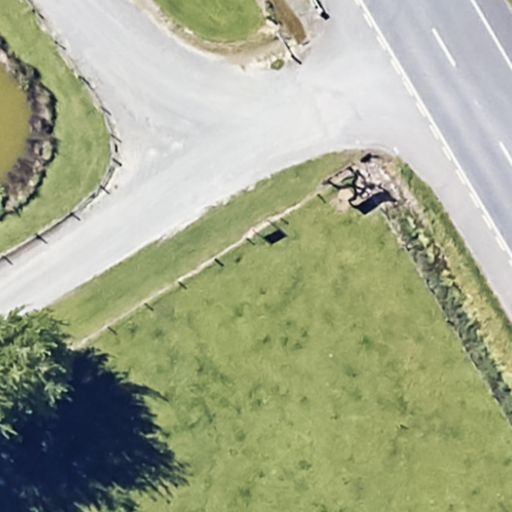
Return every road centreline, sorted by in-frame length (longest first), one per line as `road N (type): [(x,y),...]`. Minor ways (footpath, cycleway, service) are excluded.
road 1 (track): [(435,34),(0,303)]
road 2 (trunk): [(414,0),(511,164)]
road 3 (track): [(79,0),(230,100)]
